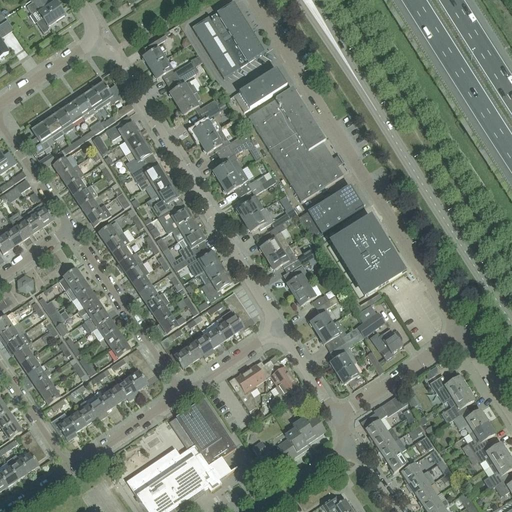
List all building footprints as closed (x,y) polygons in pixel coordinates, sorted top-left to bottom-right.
[(44,0),(33,0),(31,2),(33,4),(27,8),(32,16),(35,14),(40,22),(36,25),(43,36),(51,31),(49,27),(64,17),(64,18),(64,17),(55,4),(50,7),(44,0)] [(210,20),(215,28),(239,14),(233,5),(210,20)] [(192,30),(198,39),(223,80),(241,69),(238,65),(262,51),(239,14),(215,28),(210,20),(209,19),(192,30)] [(0,59),(8,54),(0,41),(14,32),(7,22),(0,26),(0,59)] [(167,41),(163,36),(143,48),(146,54),(167,41)] [(146,63),(150,70),(165,61),(162,54),(166,51),(163,47),(143,59),(146,64),(146,63)] [(238,65),(241,69),(264,55),(262,51),(238,65)] [(154,77),(157,81),(162,78),(164,81),(174,75),(165,61),(150,70),(154,76),(154,77)] [(175,74),(178,79),(194,69),(191,64),(175,74)] [(194,69),(178,79),(181,84),(197,75),(194,69)] [(276,71),(239,95),(234,98),(244,115),(287,88),(276,71)] [(177,106),(192,97),(197,94),(192,87),(189,83),(170,95),(173,100),(173,99),(177,106)] [(103,84),(92,92),(102,106),(104,108),(110,104),(112,106),(123,98),(115,87),(116,88),(109,93),(108,92),(103,84)] [(104,108),(102,106),(92,92),(82,98),(94,115),(104,108)] [(248,120),(275,163),(316,137),(289,93),(248,120)] [(197,94),(192,97),(177,106),(181,113),(183,118),(200,107),(197,103),(201,101),(197,94)] [(72,105),(82,120),(84,122),(94,116),(94,115),(82,98),(72,105)] [(196,113),(200,118),(207,114),(217,107),(214,102),(196,113)] [(72,105),(62,112),(72,126),(82,120),(72,105)] [(133,111),(130,105),(117,114),(121,119),(125,116),(133,111)] [(217,107),(207,114),(200,118),(203,124),(211,119),(221,113),(217,107)] [(62,112),(52,119),(62,133),(64,136),(74,129),(72,126),(62,112)] [(118,115),(111,119),(114,124),(121,119),(118,115)] [(42,125),(52,139),(54,143),(64,136),(62,133),(52,119),(42,125)] [(108,128),(114,124),(111,119),(105,124),(108,128)] [(196,138),(201,144),(221,132),(215,121),(210,124),(193,134),(196,138)] [(120,137),(124,144),(139,135),(133,125),(134,124),(133,124),(121,131),(118,126),(106,134),(112,143),(120,137)] [(42,125),(42,126),(32,132),(38,140),(31,145),(30,144),(38,156),(49,148),(46,143),(52,139),(42,125)] [(91,131),(91,132),(95,137),(101,132),(105,130),(101,125),(91,131)] [(227,142),(221,132),(201,144),(205,151),(204,151),(207,156),(215,151),(217,154),(228,147),(229,146),(229,145),(227,142)] [(229,146),(228,147),(231,152),(250,140),(245,133),(237,138),(238,140),(229,145),(229,146)] [(88,135),(81,139),(84,144),(91,139),(88,135)] [(145,145),(139,135),(124,144),(131,154),(145,145)] [(342,178),(316,137),(275,163),(301,204),(342,178)] [(81,139),(75,144),(78,148),(84,144),(81,139)] [(235,156),(244,151),(245,152),(247,151),(249,152),(254,148),(250,140),(231,152),(234,157),(235,156)] [(90,144),(86,147),(88,151),(92,157),(93,157),(95,156),(94,155),(96,154),(90,144)] [(152,155),(145,145),(131,154),(135,161),(126,166),(132,176),(144,169),(140,163),(153,155),(152,155)] [(71,146),(61,153),(64,158),(74,151),(71,146)] [(0,154),(0,177),(18,165),(9,153),(10,155),(3,159),(0,154)] [(58,162),(64,158),(61,153),(55,157),(58,162)] [(100,160),(96,154),(94,155),(95,156),(93,157),(92,157),(96,163),(100,160)] [(39,164),(44,171),(55,163),(50,156),(39,164)] [(62,163),(54,168),(58,174),(61,178),(72,171),(77,167),(73,161),(70,157),(65,161),(62,163)] [(222,168),(213,174),(216,178),(220,184),(242,171),(236,162),(237,161),(235,157),(234,157),(223,164),(220,165),(222,168)] [(110,159),(105,162),(109,169),(114,165),(110,159)] [(148,182),(151,187),(166,178),(160,168),(160,167),(159,167),(147,175),(144,169),(132,176),(139,187),(148,182)] [(63,183),(67,188),(79,181),(72,171),(61,178),(64,182),(63,183)] [(242,171),(220,184),(225,191),(224,192),(227,196),(234,192),(242,187),(247,195),(251,192),(261,186),(267,182),(265,180),(264,179),(263,177),(258,180),(251,185),(250,185),(248,182),(242,171)] [(12,181),(15,185),(25,179),(26,178),(23,174),(23,173),(12,181)] [(151,187),(157,197),(172,188),(166,178),(151,187)] [(245,207),(237,212),(239,217),(240,216),(244,223),(264,210),(255,197),(265,191),(275,185),(272,179),(267,182),(261,186),(251,192),(254,197),(243,204),(245,207)] [(16,188),(21,195),(31,188),(26,181),(16,188)] [(79,181),(67,188),(71,194),(74,198),(85,191),(79,181)] [(0,191),(2,194),(9,190),(6,185),(0,189),(0,191)] [(85,191),(74,198),(77,203),(81,208),(92,201),(98,197),(91,187),(85,191)] [(16,188),(4,196),(7,201),(9,203),(21,195),(16,188)] [(179,198),(178,198),(172,188),(157,197),(152,201),(155,207),(152,209),(158,219),(170,212),(167,206),(179,199),(179,198)] [(350,188),(336,196),(298,220),(312,242),(320,237),(364,210),(350,188)] [(118,198),(116,199),(124,211),(130,207),(126,201),(122,195),(120,196),(120,197),(118,198)] [(85,214),(88,218),(99,211),(92,201),(81,208),(85,214)] [(136,201),(132,204),(135,211),(140,208),(136,201)] [(54,222),(50,217),(42,205),(32,212),(43,229),(54,222)] [(94,229),(106,221),(112,217),(105,207),(99,211),(88,218),(91,223),(90,223),(94,229)] [(264,210),(244,223),(248,229),(247,230),(250,234),(259,229),(261,232),(271,225),(274,230),(285,223),(285,224),(287,222),(289,221),(286,216),(276,222),(274,223),(266,209),(264,211),(264,210)] [(132,210),(127,213),(132,220),(136,217),(132,210)] [(174,224),(178,230),(192,221),(186,211),(186,210),(174,218),(170,212),(158,219),(165,229),(174,224)] [(43,229),(32,212),(22,219),(25,224),(33,236),(43,229)] [(23,243),(33,236),(25,224),(22,219),(12,226),(15,230),(23,243)] [(199,231),(192,221),(178,230),(174,232),(177,238),(181,235),(184,240),(199,231)] [(364,297),(365,296),(393,280),(402,274),(370,222),(361,227),(332,246),(364,297)] [(140,232),(144,229),(140,223),(138,224),(138,225),(136,226),(140,232)] [(269,245),(260,250),(263,255),(263,254),(267,261),(288,248),(289,248),(280,234),(286,230),(288,229),(285,224),(285,223),(274,230),(275,230),(270,233),(273,238),(267,242),(269,245)] [(103,241),(106,245),(117,238),(123,234),(116,224),(110,228),(99,235),(103,241)] [(15,230),(5,237),(13,249),(23,243),(15,230)] [(179,244),(183,250),(179,252),(185,263),(197,255),(193,249),(206,242),(205,241),(205,242),(199,231),(184,240),(179,244)] [(123,234),(117,238),(106,245),(109,250),(113,256),(124,248),(130,244),(123,234)] [(13,249),(5,237),(0,240),(0,251),(3,256),(13,249)] [(168,250),(162,240),(156,243),(163,254),(168,250)] [(157,250),(152,243),(150,244),(151,245),(149,247),(155,257),(159,254),(157,250)] [(124,248),(113,256),(116,261),(117,261),(120,265),(131,258),(124,248)] [(288,248),(267,261),(271,268),(274,272),(282,267),(284,270),(295,263),(298,268),(308,262),(316,257),(319,255),(315,248),(303,255),(304,257),(299,260),(297,261),(288,248)] [(204,273),(219,264),(213,254),(213,253),(212,254),(200,261),(197,255),(185,263),(188,267),(191,272),(194,270),(199,277),(205,274),(204,273)] [(117,267),(122,274),(124,272),(126,276),(137,268),(131,258),(120,265),(117,267)] [(162,267),(161,267),(165,273),(170,270),(165,264),(163,265),(164,266),(162,267)] [(205,274),(211,284),(225,275),(219,264),(204,273),(205,274)] [(133,285),(144,278),(149,275),(142,265),(137,268),(126,276),(130,281),(133,285)] [(176,275),(184,269),(181,265),(173,270),(176,275)] [(291,272),(284,277),(288,285),(287,286),(290,291),(290,290),(294,297),(310,287),(307,282),(309,280),(302,268),(293,274),(291,272)] [(76,271),(64,279),(64,280),(59,283),(66,293),(83,282),(76,271)] [(16,282),(24,297),(36,290),(28,275),(16,282)] [(231,285),(225,275),(211,284),(205,287),(209,293),(205,296),(211,305),(214,303),(223,298),(220,293),(232,285),(231,285)] [(136,290),(140,296),(151,288),(144,278),(133,285),(136,290)] [(77,300),(89,292),(83,282),(66,293),(72,303),(77,300)] [(190,296),(192,295),(194,294),(190,287),(186,290),(190,296)] [(317,298),(310,287),(294,297),(298,304),(300,309),(317,298)] [(144,301),(147,306),(158,298),(151,288),(140,296),(143,302),(144,301)] [(89,292),(77,300),(72,303),(79,313),(78,314),(78,315),(84,310),(97,302),(89,292)] [(158,298),(147,306),(150,310),(149,310),(153,316),(165,308),(170,305),(163,295),(158,298)] [(234,295),(224,302),(227,307),(238,300),(234,295)] [(312,304),(316,310),(328,302),(325,297),(322,299),(321,299),(312,304)] [(328,302),(316,310),(319,315),(338,304),(335,298),(328,302)] [(39,303),(43,308),(47,305),(43,300),(39,303)] [(227,307),(231,312),(241,305),(238,300),(227,307)] [(97,302),(84,310),(78,315),(81,318),(87,314),(91,320),(103,312),(97,302)] [(47,305),(43,308),(50,319),(58,313),(51,303),(47,305)] [(206,303),(198,308),(201,313),(210,308),(206,303)] [(187,308),(191,314),(194,318),(198,316),(191,304),(189,306),(190,307),(187,308)] [(231,313),(234,317),(244,310),(241,305),(231,312),(231,313)] [(359,305),(353,308),(358,315),(363,312),(360,307),(359,305)] [(157,321),(160,325),(171,318),(165,308),(153,316),(157,322),(157,321)] [(235,318),(238,322),(248,315),(244,310),(234,317),(235,318)] [(85,324),(84,324),(91,334),(93,333),(98,330),(110,322),(103,312),(91,320),(85,324)] [(59,327),(61,326),(64,324),(65,323),(58,313),(50,319),(57,329),(59,328),(59,327)] [(221,320),(233,337),(243,330),(244,332),(255,325),(251,320),(241,327),(238,322),(235,318),(234,317),(231,313),(221,320)] [(318,335),(333,325),(327,314),(310,325),(313,329),(318,335)] [(18,325),(11,315),(0,322),(0,335),(1,336),(19,324),(18,325)] [(248,315),(238,322),(241,327),(251,320),(248,315)] [(378,315),(357,329),(360,335),(364,340),(385,325),(378,315)] [(171,318),(160,325),(160,326),(157,328),(162,334),(164,332),(167,336),(186,324),(182,318),(175,323),(171,318)] [(220,328),(215,331),(223,344),(233,337),(221,320),(217,323),(220,328)] [(99,343),(104,340),(105,340),(117,332),(110,322),(98,330),(93,333),(99,343)] [(0,337),(0,341),(2,344),(5,343),(8,347),(19,339),(26,335),(19,324),(1,336),(0,337)] [(71,333),(64,324),(61,326),(59,327),(59,328),(57,329),(63,339),(71,333)] [(329,344),(333,351),(360,335),(357,329),(342,339),(333,325),(318,335),(322,342),(321,342),(324,347),(329,344)] [(215,331),(204,339),(213,351),(223,344),(215,331)] [(105,340),(111,350),(124,342),(117,332),(105,340)] [(379,336),(371,341),(380,354),(385,360),(386,362),(393,357),(392,355),(402,348),(394,336),(386,342),(382,337),(381,338),(379,336)] [(330,365),(337,376),(352,367),(357,364),(348,350),(358,344),(355,338),(333,351),(334,352),(330,354),(333,360),(335,362),(331,364),(330,365)] [(14,357),(26,349),(19,339),(8,347),(10,350),(7,352),(12,358),(14,357)] [(204,339),(195,345),(205,360),(212,356),(210,353),(213,351),(204,339)] [(66,343),(70,350),(73,348),(72,347),(74,346),(70,340),(66,343)] [(124,342),(111,350),(118,360),(130,352),(124,342)] [(195,345),(185,352),(193,364),(203,357),(205,360),(195,345)] [(81,356),(79,352),(74,346),(72,347),(73,348),(70,350),(74,355),(77,359),(81,356)] [(26,349),(14,357),(21,367),(32,359),(26,349)] [(127,358),(131,363),(141,356),(138,351),(127,358)] [(193,364),(185,352),(175,359),(183,371),(193,364)] [(367,357),(368,360),(374,368),(379,365),(372,354),(367,357)] [(131,363),(134,368),(144,361),(141,356),(131,363)] [(32,359),(21,367),(28,377),(39,369),(32,359)] [(79,364),(83,369),(86,368),(85,367),(88,366),(84,360),(79,364)] [(144,361),(134,368),(137,373),(148,366),(144,361)] [(250,369),(245,373),(257,391),(257,390),(255,387),(265,380),(262,376),(274,368),(273,366),(271,362),(264,367),(261,363),(251,370),(250,369)] [(86,368),(83,369),(90,379),(97,374),(91,364),(88,366),(85,367),(86,368)] [(274,368),(262,376),(265,380),(266,382),(270,380),(272,378),(278,387),(276,389),(275,389),(275,390),(293,378),(289,373),(288,373),(285,368),(282,370),(278,364),(277,364),(273,366),(274,368)] [(117,365),(111,369),(114,373),(121,368),(120,366),(119,367),(117,365)] [(139,374),(141,378),(151,371),(148,366),(137,373),(138,375),(139,374)] [(352,367),(337,376),(344,387),(349,384),(354,381),(359,378),(352,367)] [(35,387),(46,380),(46,379),(51,376),(47,371),(42,374),(39,369),(28,377),(35,387)] [(436,369),(428,374),(431,379),(439,374),(436,369)] [(87,381),(85,378),(80,370),(78,371),(79,372),(77,374),(81,380),(83,384),(87,381)] [(155,376),(151,371),(141,378),(145,383),(155,376)] [(250,395),(257,391),(245,373),(240,376),(240,377),(235,381),(240,389),(238,390),(240,392),(236,394),(249,414),(255,410),(254,399),(250,395)] [(139,374),(138,375),(129,381),(137,393),(147,386),(145,383),(141,378),(139,374)] [(97,378),(91,382),(94,386),(101,382),(99,380),(98,381),(97,379),(97,378)] [(296,383),(293,378),(275,390),(279,395),(274,399),(269,408),(273,413),(292,400),(290,397),(292,396),(290,394),(298,389),(295,384),(296,383)] [(442,378),(430,385),(435,394),(443,406),(447,403),(466,391),(459,379),(457,380),(451,384),(448,386),(444,381),(442,378)] [(35,387),(41,397),(52,389),(46,380),(35,387)] [(137,393),(129,381),(122,386),(119,382),(115,384),(118,388),(126,400),(128,403),(135,399),(134,396),(137,394),(137,393)] [(118,388),(108,395),(117,407),(126,400),(118,388)] [(52,389),(41,397),(48,407),(59,400),(52,389)] [(474,403),(466,391),(447,403),(451,410),(447,413),(453,422),(465,414),(463,410),(474,403)] [(71,396),(74,400),(81,395),(79,393),(78,394),(77,392),(71,396)] [(108,395),(98,402),(106,414),(117,407),(108,395)] [(408,405),(401,395),(396,398),(403,409),(408,405)] [(396,398),(391,402),(397,412),(403,409),(396,398)] [(57,405),(58,407),(59,407),(60,409),(66,405),(63,401),(57,405)] [(204,401),(170,424),(169,424),(179,439),(186,435),(194,448),(180,457),(175,451),(126,484),(127,485),(129,484),(134,490),(132,492),(137,500),(140,504),(145,511),(174,511),(208,489),(211,493),(222,486),(219,482),(231,474),(222,460),(236,450),(237,450),(236,449),(204,401)] [(103,416),(106,414),(98,402),(89,408),(88,408),(96,420),(96,421),(98,423),(105,419),(103,416)] [(392,416),(397,412),(391,402),(386,405),(392,416)] [(83,412),(78,415),(86,427),(96,421),(96,420),(88,408),(89,408),(85,403),(79,407),(83,412)] [(57,405),(51,409),(54,413),(60,409),(59,407),(58,407),(57,405)] [(373,413),(375,415),(379,422),(387,417),(388,419),(392,416),(386,405),(373,413)] [(403,414),(407,420),(412,416),(408,411),(403,414)] [(480,412),(468,419),(465,414),(453,422),(459,432),(464,429),(468,436),(473,433),(487,424),(480,412)] [(0,418),(0,427),(3,432),(15,424),(8,413),(0,418)] [(51,424),(50,424),(60,439),(61,439),(60,438),(63,436),(68,444),(69,444),(68,443),(73,440),(71,437),(76,434),(68,422),(64,415),(63,416),(64,416),(51,425),(51,424)] [(78,415),(68,422),(76,434),(86,427),(78,415)] [(365,431),(372,442),(386,433),(379,422),(375,415),(370,418),(375,425),(365,431)] [(412,416),(407,420),(411,425),(415,422),(412,416)] [(278,448),(288,463),(308,450),(305,444),(307,442),(309,445),(326,433),(316,417),(306,424),(303,420),(292,427),(293,428),(288,431),(290,434),(285,437),(288,441),(278,448)] [(22,434),(15,424),(3,432),(9,442),(22,434)] [(487,424),(473,433),(468,436),(472,442),(467,445),(474,456),(486,448),(483,443),(495,436),(487,424)] [(432,427),(426,431),(430,437),(436,433),(432,427)] [(414,431),(418,436),(423,433),(419,428),(414,431)] [(387,433),(386,433),(372,442),(379,453),(398,440),(391,430),(387,433)] [(29,433),(18,440),(22,445),(32,438),(29,433)] [(22,445),(25,450),(36,443),(32,438),(22,445)] [(379,453),(386,464),(401,454),(401,455),(406,452),(398,440),(379,453)] [(39,448),(36,443),(25,450),(29,455),(39,448)] [(252,450),(259,461),(269,454),(261,444),(252,450)] [(430,444),(425,447),(429,453),(433,449),(430,444)] [(489,459),(494,466),(508,457),(501,446),(489,453),(486,448),(474,456),(480,465),(489,459)] [(0,455),(1,457),(5,455),(12,450),(10,448),(9,449),(8,447),(2,451),(0,452),(0,455)] [(30,456),(33,460),(43,453),(39,448),(29,455),(30,456)] [(430,455),(437,466),(442,463),(435,452),(430,455)] [(46,458),(43,453),(33,460),(36,465),(46,458)] [(401,454),(386,464),(394,475),(408,466),(401,455),(401,454)] [(38,468),(36,465),(33,460),(30,456),(20,463),(28,475),(38,468)] [(511,471),(511,463),(508,457),(494,466),(498,473),(488,478),(495,489),(507,481),(504,476),(511,471)] [(6,465),(10,470),(18,482),(28,475),(20,463),(16,458),(6,465)] [(446,468),(442,463),(437,466),(441,472),(446,468)] [(408,485),(422,476),(415,465),(401,474),(401,475),(405,481),(408,485)] [(10,470),(0,476),(0,477),(7,489),(18,482),(10,470)] [(406,486),(406,487),(411,494),(413,493),(415,496),(414,497),(430,487),(434,484),(427,472),(422,476),(408,485),(406,486)] [(444,477),(441,479),(445,485),(448,482),(453,479),(450,474),(444,477)] [(511,484),(510,486),(507,481),(495,489),(501,498),(510,492),(511,495),(511,484)] [(242,484),(221,497),(228,508),(249,495),(242,484)] [(460,490),(457,484),(451,488),(455,494),(460,490)] [(437,498),(430,487),(414,497),(414,498),(415,497),(422,507),(437,498)] [(464,503),(467,501),(464,496),(459,499),(462,504),(464,503)] [(352,511),(345,502),(340,505),(336,498),(322,507),(325,511),(352,511)] [(440,503),(437,498),(422,507),(425,511),(438,511),(444,509),(448,506),(445,500),(440,503)] [(503,511),(506,511),(511,509),(511,501),(501,508),(503,511)]
